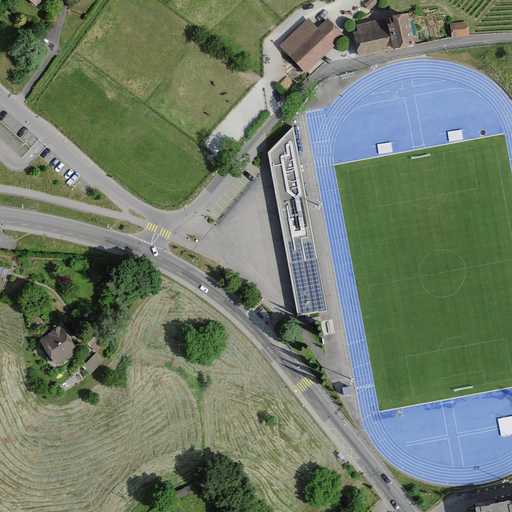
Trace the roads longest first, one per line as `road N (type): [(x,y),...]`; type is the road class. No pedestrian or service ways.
road 1 (residential): [(511,37),(326,69),(195,208),(162,218)]
road 2 (tertiary): [(409,511),(247,318),(149,251)]
road 3 (residential): [(162,218),(91,175),(0,94)]
road 4 (tertiary): [(149,251),(0,215)]
